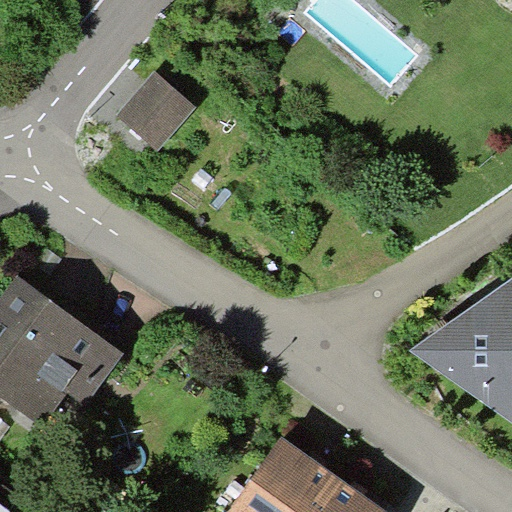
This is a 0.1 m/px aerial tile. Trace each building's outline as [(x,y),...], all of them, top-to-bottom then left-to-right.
[(160,80),(123,121),(160,154),(197,113),(160,80)] [(117,353),(21,281),(0,309),(0,398),(53,438),(117,353)] [(511,291),(412,353),(511,418),(511,291)] [(330,511),(351,483),(292,441),(243,511),(330,511)] [(392,511),(351,483),(330,511),(392,511)]
